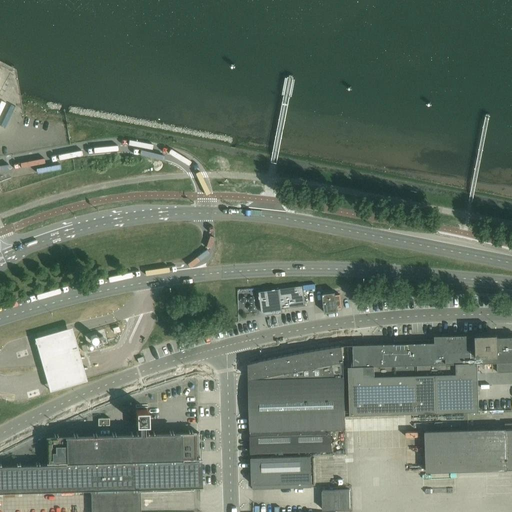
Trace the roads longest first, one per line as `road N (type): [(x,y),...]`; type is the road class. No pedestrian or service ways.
road 1 (secondary): [(171,279),(290,270),(511,284)]
road 2 (secondary): [(511,262),(277,217),(205,214)]
road 3 (unclassified): [(511,317),(420,316),(226,345)]
road 4 (unclassified): [(226,345),(0,435)]
road 5 (secondary): [(177,215),(105,225),(0,259)]
road 6 (secondary): [(0,317),(171,279)]
road 7 (unclassified): [(231,511),(226,345)]
